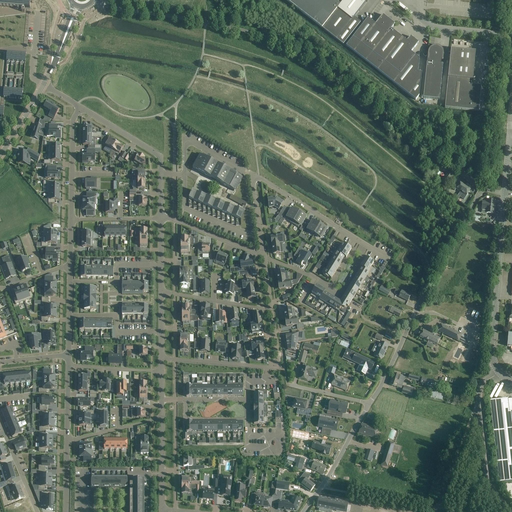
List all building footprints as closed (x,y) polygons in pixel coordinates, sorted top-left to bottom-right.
[(0,0),(0,6),(30,9),(30,0),(0,0)] [(285,0),(322,29),(340,5),(333,0),(285,0)] [(340,5),(322,29),(343,45),(361,22),(355,17),(367,2),(369,0),(368,0),(343,0),(343,1),(340,5)] [(346,46),(378,72),(404,39),(391,29),(395,25),(383,15),(375,25),(368,19),(346,46)] [(407,41),(404,39),(378,72),(416,101),(419,96),(422,73),(418,72),(419,59),(411,52),(418,43),(410,37),(407,41)] [(437,46),(436,46),(435,46),(434,46),(433,47),(432,47),(431,47),(431,48),(430,48),(430,49),(429,50),(428,51),(428,52),(428,53),(427,63),(423,98),(439,100),(443,65),(441,64),(442,60),(443,60),(444,54),(444,53),(443,52),(443,51),(443,50),(442,51),(440,49),(441,48),(440,47),(439,47),(438,47),(438,46),(437,46)] [(449,68),(445,108),(479,112),(481,86),(469,85),(469,80),(473,81),(475,52),(451,49),(449,68)] [(48,101),(44,108),(51,112),(48,116),(53,119),(55,116),(59,109),(55,106),(55,105),(48,101)] [(43,137),(44,127),(36,124),(35,124),(33,130),(34,131),(32,137),(34,137),(38,138),(37,140),(38,140),(39,136),(41,130),(44,131),(43,137)] [(59,138),(61,138),(61,136),(60,136),(60,130),(57,130),(57,125),(50,125),(49,130),(47,130),(47,137),(56,137),(56,138),(59,139),(59,138)] [(83,137),(91,138),(101,138),(101,133),(96,133),(96,134),(91,133),(91,129),(89,129),(89,128),(86,128),(86,129),(83,129),(83,136),(83,137)] [(116,143),(109,139),(105,137),(103,142),(104,142),(103,143),(103,144),(105,145),(106,146),(105,147),(111,151),(116,143)] [(48,153),(60,153),(60,146),(51,145),(51,142),(45,142),(44,145),(49,145),(49,153),(48,153)] [(116,143),(111,151),(118,155),(119,153),(119,154),(124,147),(116,143)] [(40,156),(28,149),(26,153),(24,152),(19,152),(19,151),(18,151),(18,163),(27,163),(27,158),(30,158),(38,162),(40,156)] [(83,163),(88,163),(88,162),(95,162),(95,150),(87,150),(87,155),(83,155),(83,161),(82,163),(83,163)] [(48,153),(48,161),(44,161),(44,164),(51,164),(51,161),(60,161),(60,157),(60,154),(60,153),(48,153)] [(217,181),(235,191),(242,178),(240,177),(242,175),(203,153),(202,156),(199,155),(192,168),(211,178),(217,181)] [(133,163),(137,165),(145,165),(145,158),(139,154),(133,163)] [(56,172),(56,167),(46,167),(45,178),(60,179),(60,172),(56,172)] [(136,177),(133,177),(133,180),(136,180),(136,181),(145,181),(145,172),(145,169),(136,169),(136,177)] [(444,177),(441,182),(445,185),(453,173),(450,171),(445,177),(444,177)] [(96,190),(97,178),(91,178),(91,181),(86,180),(85,188),(86,188),(86,189),(96,190)] [(50,181),(44,181),(44,185),(48,185),(47,192),(59,193),(59,185),(50,185),(50,181)] [(145,181),(136,181),(136,188),(138,188),(138,189),(145,189),(145,181)] [(456,182),(452,189),(455,191),(456,189),(460,192),(462,190),(465,186),(460,182),(459,184),(456,182)] [(460,192),(456,198),(458,200),(460,197),(464,200),(466,196),(471,190),(465,186),(462,190),(460,192)] [(197,192),(192,190),(189,198),(194,200),(197,192)] [(47,192),(47,193),(48,193),(48,203),(55,203),(55,200),(59,200),(59,193),(47,192)] [(83,202),(83,204),(94,204),(95,193),(87,192),(87,198),(83,198),(83,199),(83,202)] [(198,202),(202,194),(197,192),(194,200),(198,202)] [(203,204),(206,196),(202,194),(198,202),(203,204)] [(208,206),(211,198),(206,196),(203,204),(208,206)] [(212,208),(216,200),(211,198),(208,206),(212,208)] [(279,210),(283,203),(276,198),(268,199),(269,208),(274,208),(279,210)] [(106,203),(106,213),(114,213),(114,209),(118,209),(118,199),(114,199),(114,203),(106,203)] [(217,210),(221,202),(216,200),(212,208),(217,210)] [(482,209),(481,213),(486,213),(493,214),(493,213),(494,213),(494,210),(494,201),(487,201),(487,203),(482,202),(482,209)] [(222,212),(225,204),(221,202),(217,210),(222,212)] [(83,207),(83,210),(87,210),(87,215),(94,216),(94,204),(83,204),(83,207)] [(227,214),(230,205),(225,204),(222,212),(227,214)] [(231,216),(235,207),(230,205),(227,214),(231,216)] [(231,216),(236,218),(240,209),(235,207),(231,216)] [(241,220),(244,211),(240,209),(236,218),(241,220)] [(293,209),(288,218),(293,222),(294,222),(299,213),(293,209)] [(278,217),(275,220),(276,223),(279,222),(281,219),(284,214),(281,211),(278,217)] [(298,227),(305,216),(299,213),(294,222),(293,222),(292,224),(298,227)] [(314,222),(308,231),(314,234),(320,225),(314,222)] [(320,237),(326,228),(320,225),(314,234),(320,237)] [(56,238),(57,232),(51,232),(51,228),(44,228),(43,238),(56,238)] [(138,230),(138,238),(148,238),(148,229),(140,229),(140,230),(138,230)] [(285,242),(284,236),(271,237),(272,244),(281,243),(285,242)] [(188,237),(181,237),(181,239),(181,246),(190,245),(190,246),(197,246),(198,246),(198,245),(198,243),(198,238),(196,238),(190,238),(189,238),(188,238),(188,237)] [(43,238),(46,238),(46,243),(42,243),(42,247),(48,247),(48,244),(56,244),(56,241),(57,241),(57,239),(56,239),(56,238),(43,238)] [(138,238),(138,245),(140,245),(140,246),(148,246),(148,238),(138,238)] [(16,244),(17,250),(22,249),(20,239),(12,240),(13,244),(16,244)] [(281,243),(272,244),(273,254),(280,253),(283,252),(281,243)] [(349,253),(351,249),(349,247),(346,245),(346,246),(342,243),(339,247),(348,253),(349,253)] [(202,245),(198,245),(198,246),(198,255),(200,255),(203,255),(210,255),(210,244),(202,244),(202,245)] [(190,245),(181,246),(181,254),(188,254),(188,253),(190,253),(190,246),(190,245)] [(346,258),(349,253),(348,253),(339,247),(336,252),(345,257),(346,258)] [(46,248),(46,260),(52,260),(52,262),(58,262),(58,254),(54,254),(54,248),(46,248)] [(214,251),(214,262),(214,263),(215,263),(223,267),(225,263),(227,264),(229,260),(229,257),(228,257),(228,256),(219,253),(219,254),(214,251)] [(342,261),(345,257),(346,258),(345,257),(336,252),(335,251),(332,255),(334,257),(342,261)] [(300,257),(296,263),(301,266),(303,263),(306,265),(312,255),(309,253),(307,255),(301,252),(298,256),(300,257)] [(11,263),(9,256),(4,257),(5,260),(7,265),(1,267),(6,279),(16,276),(11,263)] [(240,262),(241,267),(234,268),(234,273),(237,273),(244,272),(244,268),(253,267),(252,265),(252,260),(250,261),(251,258),(250,258),(244,256),(242,262),(240,262)] [(29,265),(30,264),(27,257),(18,261),(22,272),(25,271),(30,269),(28,265),(29,265)] [(339,266),(342,261),(334,257),(332,261),(339,266)] [(363,262),(373,268),(371,267),(373,263),(371,261),(368,259),(366,258),(363,262)] [(339,266),(332,261),(329,265),(337,270),(339,266)] [(370,272),(373,268),(363,262),(360,266),(360,267),(371,273),(372,273),(370,272)] [(326,270),(334,274),(337,270),(329,265),(326,270)] [(371,273),(360,267),(361,268),(359,272),(367,276),(369,278),(371,273)] [(180,276),(193,276),(193,273),(190,273),(190,269),(188,269),(188,268),(180,268),(180,276)] [(326,270),(324,268),(321,273),(323,274),(323,275),(328,278),(328,277),(331,279),(334,274),(326,270)] [(278,283),(288,282),(288,281),(287,272),(286,272),(284,272),(277,273),(278,283)] [(367,276),(359,272),(356,276),(364,281),(367,276)] [(180,276),(180,285),(188,285),(188,284),(190,284),(190,279),(193,279),(193,276),(180,276)] [(354,280),(361,285),(363,286),(361,285),(364,281),(356,276),(354,280)] [(42,288),(56,289),(56,285),(57,285),(57,283),(56,283),(56,282),(53,282),(53,277),(45,277),(45,281),(43,281),(42,288)] [(243,289),(254,288),(253,281),(252,281),(251,279),(245,280),(245,282),(242,283),(243,289)] [(361,291),(363,286),(361,285),(354,280),(351,285),(359,289),(361,291)] [(278,283),(279,290),(292,288),(291,281),(288,281),(288,282),(278,283)] [(238,293),(237,284),(235,284),(234,284),(228,283),(228,282),(227,285),(226,285),(225,285),(224,291),(225,291),(225,290),(226,291),(226,294),(226,295),(226,294),(232,295),(232,296),(233,296),(233,292),(234,292),(234,293),(235,293),(237,292),(237,293),(238,293)] [(356,294),(359,289),(351,285),(348,289),(356,294)] [(26,286),(20,288),(25,301),(34,298),(31,292),(28,293),(26,286)] [(321,288),(316,286),(315,288),(314,287),(313,290),(313,291),(310,295),(315,298),(318,294),(318,293),(321,288)] [(390,291),(382,286),(379,291),(388,296),(390,291)] [(20,288),(14,291),(17,297),(14,299),(16,305),(25,301),(20,288)] [(42,288),(42,289),(45,289),(45,296),(52,297),(52,295),(56,295),(56,294),(56,291),(56,289),(42,288)] [(243,289),(243,290),(245,289),(246,298),(248,298),(248,299),(255,298),(254,288),(243,289)] [(318,294),(315,298),(319,301),(318,302),(322,296),(325,291),(321,288),(318,293),(318,294)] [(356,294),(348,289),(346,293),(353,298),(356,294)] [(401,292),(396,290),(394,294),(399,296),(399,297),(403,299),(408,301),(411,296),(406,293),(401,291),(401,292)] [(318,302),(323,305),(324,303),(326,299),(329,295),(325,292),(325,291),(322,296),(318,302)] [(344,296),(342,299),(350,304),(351,301),(353,298),(346,293),(344,296)] [(326,299),(324,303),(328,305),(331,302),(333,298),(333,297),(329,295),(326,299)] [(337,300),(333,298),(331,302),(328,305),(333,308),(335,304),(337,300)] [(342,299),(341,301),(340,301),(341,307),(340,310),(344,313),(348,307),(350,304),(342,299)] [(333,308),(336,310),(337,308),(340,310),(341,307),(340,301),(340,302),(337,300),(335,304),(333,308)] [(192,314),(192,306),(190,306),(190,305),(182,305),(182,314),(190,314),(192,314)] [(203,305),(203,308),(202,308),(201,314),(202,314),(201,317),(207,318),(207,315),(209,315),(210,309),(208,309),(209,306),(203,305)] [(399,317),(402,312),(392,307),(389,312),(399,317)] [(298,318),(295,318),(294,309),(291,309),(284,310),(285,320),(290,319),(296,318),(298,318)] [(231,321),(231,324),(239,323),(238,320),(239,320),(238,310),(230,311),(231,321)] [(254,320),(254,324),(261,323),(260,313),(254,314),(254,312),(246,310),(247,314),(250,315),(251,320),(254,320)] [(43,312),(44,312),(44,318),(41,318),(41,321),(48,321),(48,318),(56,318),(56,316),(57,316),(57,313),(56,313),(56,312),(43,312)] [(216,312),(216,323),(227,323),(227,313),(225,313),(225,312),(216,312)] [(285,320),(286,327),(297,325),(297,330),(304,329),(303,324),(299,324),(298,318),(296,318),(290,319),(285,320)] [(257,333),(262,333),(261,330),(262,330),(261,323),(254,324),(251,325),(252,332),(252,334),(257,333)] [(441,325),(438,331),(458,341),(461,335),(441,325)] [(335,330),(331,331),(332,338),(337,337),(339,332),(335,330)] [(46,333),(43,333),(43,341),(48,341),(48,345),(56,345),(56,340),(54,340),(54,331),(46,331),(46,333)] [(437,346),(440,339),(423,331),(420,337),(428,341),(426,346),(431,348),(433,344),(437,346)] [(292,334),(285,335),(287,346),(287,350),(295,352),(295,351),(294,351),(297,339),(302,339),(302,332),(298,333),(292,334)] [(41,334),(28,335),(29,342),(32,342),(32,344),(33,349),(35,349),(39,349),(38,342),(42,341),(41,334)] [(190,343),(190,335),(188,335),(188,334),(180,334),(180,343),(190,343)] [(209,352),(210,339),(202,338),(201,351),(209,352)] [(226,344),(226,342),(217,341),(216,352),(225,353),(225,352),(228,352),(229,352),(228,344),(226,344)] [(375,353),(374,356),(380,359),(381,360),(383,357),(385,353),(385,351),(388,346),(385,344),(380,342),(379,344),(375,353)] [(180,343),(180,351),(188,351),(188,350),(190,350),(190,343),(180,343)] [(254,351),(263,349),(262,343),(252,344),(252,346),(249,346),(250,351),(254,351)] [(303,350),(317,354),(319,348),(305,343),(303,350)] [(109,364),(121,364),(121,357),(122,357),(122,352),(122,345),(118,345),(117,356),(110,356),(109,364)] [(240,346),(234,346),(234,350),(232,350),(232,355),(233,355),(233,359),(239,360),(239,356),(241,356),(241,351),(240,351),(240,346)] [(81,358),(81,361),(82,361),(86,361),(86,359),(94,359),(94,351),(93,351),(93,348),(92,348),(85,348),(85,353),(81,353),(81,358)] [(254,351),(255,360),(257,360),(257,361),(264,360),(263,349),(254,351)] [(307,353),(301,351),(298,363),(304,364),(307,353)] [(351,352),(347,359),(360,365),(357,371),(365,375),(368,369),(371,370),(374,363),(351,352)] [(310,369),(302,367),(299,378),(307,380),(308,375),(311,376),(316,377),(317,372),(310,370),(310,369)] [(42,381),(55,382),(55,378),(55,376),(54,376),(54,375),(51,375),(51,370),(43,370),(42,381)] [(91,371),(86,371),(86,374),(80,374),(80,382),(88,382),(88,377),(91,378),(91,371)] [(403,383),(406,384),(403,383),(405,377),(393,374),(391,380),(403,383)] [(350,382),(335,376),(331,385),(346,391),(350,382)] [(422,378),(420,383),(433,387),(434,381),(422,378)] [(103,389),(103,391),(110,392),(111,381),(110,381),(110,380),(107,379),(107,380),(103,380),(103,382),(100,382),(100,383),(100,389),(103,389)] [(405,387),(406,384),(403,383),(391,380),(389,385),(401,389),(402,386),(405,387)] [(55,382),(42,381),(42,389),(47,389),(51,390),(51,388),(55,388),(55,387),(55,384),(55,382)] [(121,383),(121,382),(120,381),(120,386),(117,386),(117,396),(117,395),(123,395),(123,396),(123,392),(126,392),(127,392),(127,382),(126,382),(125,382),(123,382),(123,383),(121,383)] [(138,383),(138,391),(147,391),(147,382),(140,382),(140,383),(138,383)] [(140,403),(144,403),(144,399),(147,399),(147,391),(138,391),(138,398),(140,398),(140,399),(140,403)] [(432,392),(430,398),(442,401),(443,395),(437,394),(438,392),(435,392),(435,393),(432,392)] [(40,405),(46,406),(50,406),(50,404),(54,404),(54,398),(40,397),(40,405)] [(508,399),(490,401),(499,483),(511,481),(511,423),(511,412),(511,411),(511,398),(508,399)] [(91,399),(84,399),(83,401),(79,400),(79,407),(91,407),(91,399)] [(295,399),(293,408),(305,411),(307,402),(303,401),(299,400),(295,399)] [(338,402),(331,401),(330,407),(328,407),(327,414),(336,416),(337,412),(338,412),(338,413),(338,412),(341,413),(344,414),(345,412),(346,412),(346,409),(347,409),(346,409),(347,404),(348,404),(343,403),(341,403),(341,402),(341,403),(340,402),(338,402)] [(2,412),(4,417),(13,413),(11,408),(2,412)] [(90,420),(90,414),(94,414),(94,411),(87,411),(87,414),(80,414),(79,416),(79,418),(79,420),(90,420)] [(108,421),(109,421),(109,418),(108,418),(108,413),(101,413),(101,411),(96,411),(96,423),(100,423),(100,426),(108,427),(108,421)] [(4,417),(6,422),(16,418),(13,413),(4,417)] [(320,421),(319,425),(323,426),(321,434),(326,435),(325,434),(326,429),(327,429),(329,429),(329,428),(335,429),(335,428),(335,427),(336,427),(336,425),(336,423),(332,422),(332,420),(323,418),(320,417),(319,420),(320,421)] [(6,422),(8,427),(18,423),(16,418),(6,422)] [(79,426),(86,426),(86,429),(92,429),(92,426),(90,426),(90,420),(79,420),(79,426)] [(54,422),(41,422),(41,427),(39,427),(39,431),(46,431),(46,428),(54,428),(54,425),(55,423),(54,423),(54,422)] [(8,427),(10,432),(20,428),(18,423),(8,427)] [(378,430),(362,424),(359,433),(375,438),(378,430)] [(10,432),(12,437),(22,433),(20,428),(10,432)] [(52,443),(52,437),(46,437),(46,434),(39,434),(39,443),(52,443)] [(17,451),(26,447),(22,438),(19,439),(20,441),(14,443),(17,451)] [(149,446),(148,438),(141,438),(135,438),(135,446),(136,446),(139,446),(149,446)] [(316,442),(314,449),(322,452),(322,454),(326,455),(326,454),(329,455),(331,448),(325,445),(325,443),(320,441),(319,443),(316,442)] [(394,444),(388,442),(385,451),(381,466),(387,468),(392,453),(394,444)] [(52,443),(39,443),(39,452),(45,452),(45,449),(52,449),(52,446),(52,444),(52,443)] [(149,446),(139,446),(139,453),(141,453),(141,454),(149,454),(149,446)] [(368,450),(365,460),(371,462),(374,452),(368,450)] [(80,451),(80,454),(80,457),(81,457),(84,457),(84,462),(91,462),(91,451),(80,451)] [(295,457),(288,455),(286,460),(302,465),(304,459),(295,457)] [(54,458),(42,458),(42,466),(45,466),(50,466),(50,464),(54,465),(54,458)] [(192,459),(184,459),(184,467),(188,467),(188,471),(199,471),(199,470),(204,470),(204,466),(201,466),(199,466),(194,466),(194,460),(192,460),(192,459)] [(326,467),(310,460),(306,467),(323,475),(326,467)] [(5,463),(0,465),(0,471),(1,471),(3,477),(14,473),(12,466),(8,467),(4,468),(3,465),(5,464),(5,463)] [(2,488),(12,483),(11,484),(10,480),(15,478),(14,473),(3,477),(5,483),(1,484),(2,488)] [(311,476),(305,474),(298,482),(301,485),(310,492),(315,486),(307,480),(311,476)] [(189,477),(182,477),(182,486),(191,486),(196,486),(200,486),(200,482),(191,482),(191,478),(189,478),(189,477)] [(130,479),(130,491),(131,491),(131,495),(132,495),(132,498),(131,498),(131,502),(132,502),(132,505),(131,505),(131,509),(132,509),(132,511),(144,511),(144,479),(130,479)] [(229,497),(231,481),(228,481),(228,480),(227,480),(227,481),(223,481),(222,480),(221,488),(223,488),(222,496),(229,497)] [(51,481),(38,481),(38,490),(45,490),(45,487),(51,487),(51,485),(52,485),(52,482),(51,482),(51,481)] [(277,482),(276,489),(288,491),(289,484),(277,482)] [(11,486),(6,488),(8,493),(11,492),(13,496),(14,496),(16,500),(19,499),(20,499),(20,498),(24,497),(22,494),(22,493),(21,490),(21,491),(19,487),(14,489),(13,485),(11,486)] [(245,490),(245,486),(237,485),(236,490),(237,490),(236,496),(235,496),(235,501),(242,502),(243,497),(246,498),(246,491),(245,490)] [(191,486),(182,486),(182,494),(189,494),(189,493),(191,493),(191,489),(196,489),(196,486),(191,486)] [(214,492),(214,490),(208,490),(208,491),(204,491),(203,499),(213,500),(214,492)] [(278,491),(276,503),(277,503),(279,503),(278,509),(282,510),(286,511),(286,510),(296,511),(301,500),(296,498),(297,498),(296,497),(294,496),(293,497),(291,502),(280,501),(280,500),(282,491),(278,491)] [(252,494),(251,499),(255,500),(254,505),(256,506),(256,507),(259,507),(259,506),(261,507),(263,494),(256,493),(256,495),(252,494)] [(46,510),(53,510),(53,496),(45,496),(45,498),(42,498),(41,506),(46,506),(46,510)] [(270,508),(272,499),(263,497),(261,507),(264,507),(264,508),(267,509),(267,508),(270,508)] [(318,505),(317,507),(329,509),(328,511),(331,511),(332,510),(333,501),(319,498),(319,500),(319,502),(318,502),(318,503),(318,505)] [(333,501),(332,510),(336,511),(337,511),(339,511),(340,511),(342,511),(345,511),(346,511),(347,505),(348,504),(344,503),(344,502),(338,500),(338,502),(335,501),(333,501)]
